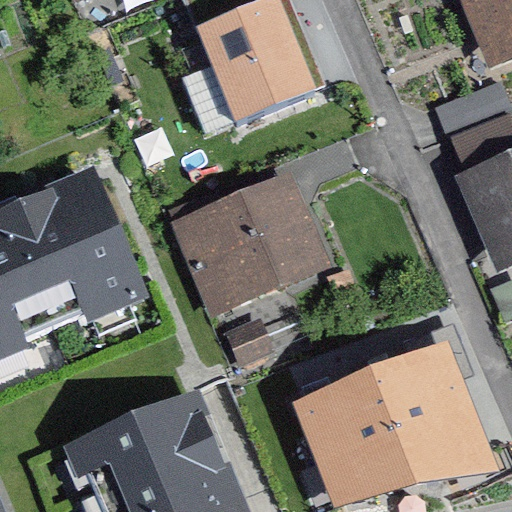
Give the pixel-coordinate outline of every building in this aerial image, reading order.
[(282,0),(279,0),(179,38),(215,131),(318,92),(282,0)] [(511,0),(455,0),(486,80),(511,69),(511,0)] [(511,160),(462,179),(499,278),(511,273),(511,160)] [(90,180),(0,217),(0,365),(142,307),(90,180)] [(291,187),(174,240),(215,331),(332,278),(291,187)] [(447,367),(353,409),(394,501),(488,459),(447,367)] [(239,511),(198,401),(61,463),(80,511),(239,511)]
